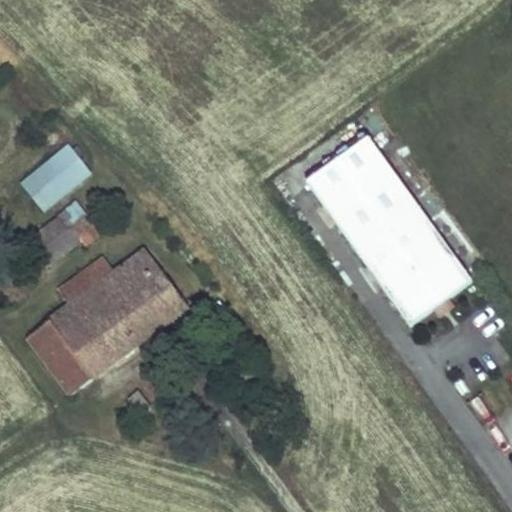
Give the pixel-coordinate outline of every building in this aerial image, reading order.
[(371,138),(326,171),(429,314),(474,283),(371,138)] [(91,174),(80,161),(69,147),(23,184),(45,211),(91,174)] [(326,171),(309,183),(413,327),(429,314),(326,171)] [(27,240),(37,255),(90,217),(77,200),(58,214),(60,217),(43,229),(27,240)] [(90,217),(37,255),(46,267),(83,240),(86,245),(102,234),(90,217)] [(116,273),(111,266),(106,259),(63,290),(73,305),(28,336),(71,396),(190,310),(148,251),(116,273)] [(141,415),(147,411),(152,407),(138,389),(128,397),(141,415)]
